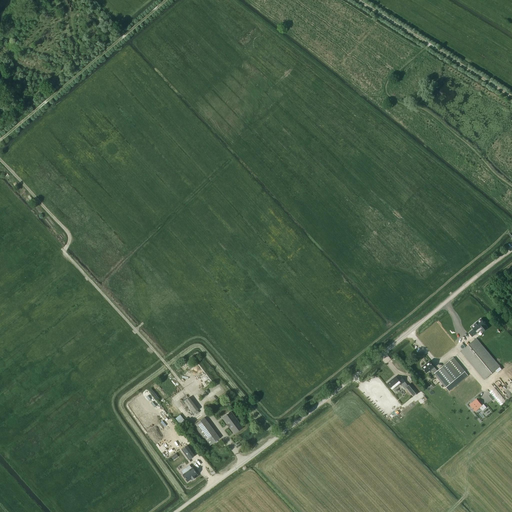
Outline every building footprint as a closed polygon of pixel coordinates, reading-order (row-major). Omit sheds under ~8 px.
[(474,328),(470,331),(473,335),(482,328),(484,331),(488,326),(487,324),(482,318),(472,326),(474,328)] [(485,350),(474,338),(466,345),(477,358),(485,350)] [(466,346),(460,352),(484,380),(500,367),(491,355),(481,364),(466,346)] [(429,362),(422,368),(426,373),(430,369),(434,374),(445,388),(446,387),(460,402),(468,395),(455,380),(465,372),(454,357),(447,363),(437,371),(433,367),(434,367),(429,362)] [(472,394),(483,387),(474,375),(463,382),(472,394)] [(394,380),(388,385),(392,390),(400,384),(401,385),(405,382),(401,377),(398,380),(395,377),(393,379),(394,380)] [(406,387),(414,397),(419,392),(411,383),(406,387)] [(184,401),(193,413),(198,410),(189,397),(184,401)] [(476,399),(469,405),(475,412),(480,408),(482,411),(486,407),(484,404),(482,406),(476,399)] [(242,428),(230,412),(222,418),(227,424),(227,425),(229,427),(234,434),(242,428)] [(177,413),(172,416),(178,424),(182,420),(177,413)] [(204,418),(193,426),(209,446),(219,438),(204,418)] [(188,445),(181,450),(189,460),(195,455),(188,445)] [(188,471),(182,475),(187,482),(191,479),(191,480),(195,477),(195,476),(197,475),(192,468),(191,468),(189,465),(186,468),(188,471)]
